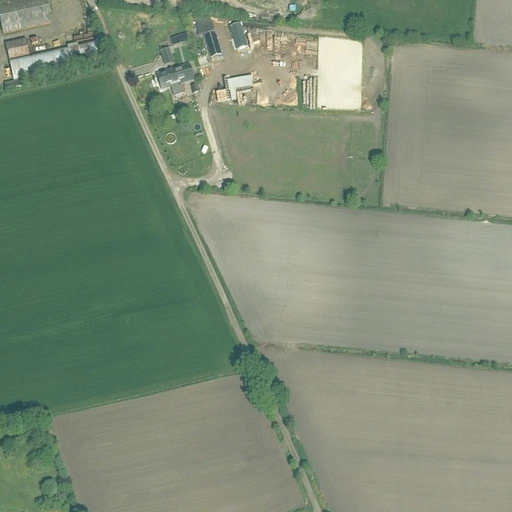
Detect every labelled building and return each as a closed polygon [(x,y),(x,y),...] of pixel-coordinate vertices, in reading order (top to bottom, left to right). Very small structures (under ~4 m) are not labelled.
[(0,19),(3,35),(51,25),(45,0),(19,0),(0,4),(0,19)] [(247,49),(241,26),(230,29),(237,52),(247,49)] [(211,60),(221,57),(214,34),(204,37),(211,60)] [(9,61),(30,56),(27,41),(6,46),(9,61)] [(14,83),(102,63),(97,41),(9,61),(14,83)] [(189,66),(157,76),(162,91),(171,89),(180,86),(194,81),(189,66)]
